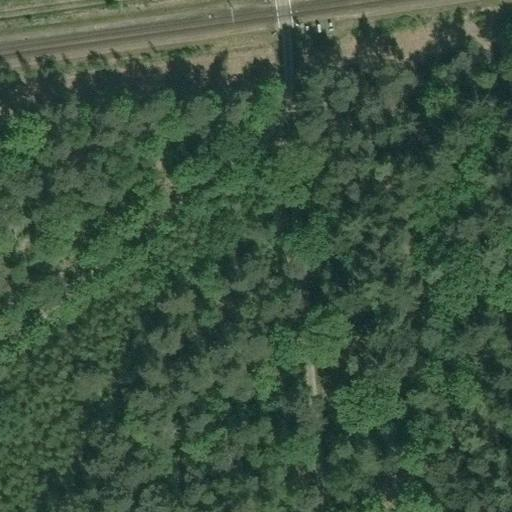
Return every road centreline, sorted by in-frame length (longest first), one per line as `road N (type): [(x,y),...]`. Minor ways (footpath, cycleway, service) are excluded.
road 1 (track): [(324,511),(279,0)]
road 2 (track): [(287,126),(0,350)]
road 3 (track): [(0,20),(147,0)]
